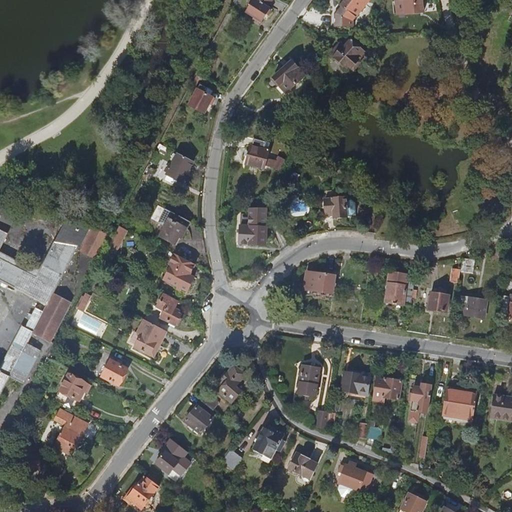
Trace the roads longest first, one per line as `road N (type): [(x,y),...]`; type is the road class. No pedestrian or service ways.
road 1 (residential): [(225,298),(208,212),(220,130),(244,78),(303,0)]
road 2 (residential): [(248,335),(266,389),(289,423),(482,511)]
road 3 (residential): [(16,511),(92,498),(220,332)]
road 4 (residential): [(250,300),(308,247),(436,250),(511,227)]
road 5 (residential): [(257,320),(511,359)]
